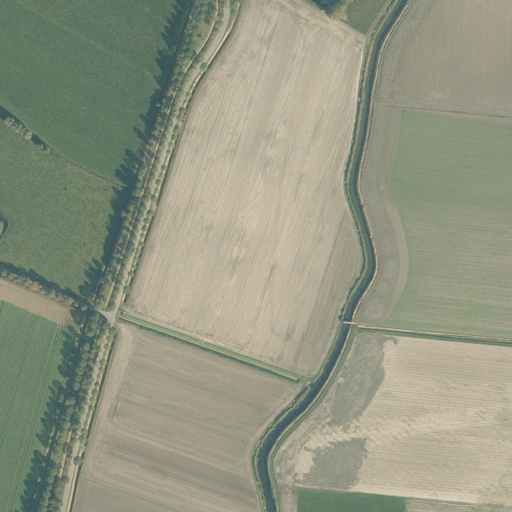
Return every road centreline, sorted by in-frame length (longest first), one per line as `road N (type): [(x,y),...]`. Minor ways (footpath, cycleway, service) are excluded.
road 1 (tertiary): [(112,316),(180,101),(222,30),(225,0)]
road 2 (tertiary): [(61,511),(112,316)]
road 3 (unclassified): [(112,316),(0,268)]
